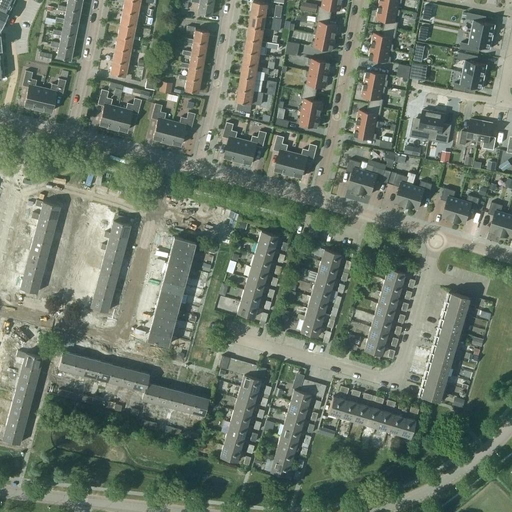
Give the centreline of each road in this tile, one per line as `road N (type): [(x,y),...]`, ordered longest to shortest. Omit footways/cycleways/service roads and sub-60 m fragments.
road 1 (residential): [(228,337),(385,377),(397,370),(437,238)]
road 2 (residential): [(0,310),(109,339),(121,334),(164,164)]
road 3 (residential): [(316,201),(360,0)]
road 4 (residential): [(228,0),(198,172)]
road 5 (tertiary): [(373,511),(458,472),(511,427)]
road 6 (residential): [(67,138),(97,0)]
road 7 (residential): [(316,201),(437,238)]
road 8 (residential): [(198,172),(316,201)]
